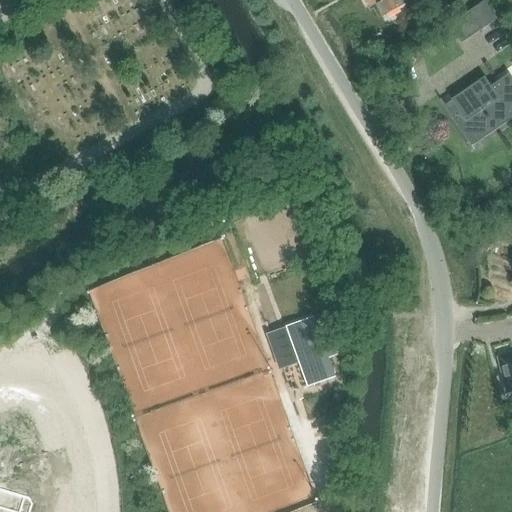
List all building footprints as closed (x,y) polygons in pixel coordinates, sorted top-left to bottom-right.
[(365,0),(368,5),(376,2),(381,14),(402,4),(400,0),(365,0)] [(467,15),(449,27),(461,44),(479,32),(481,35),(482,34),(467,12),(466,13),(467,15)] [(444,105),(443,106),(471,147),(472,146),(471,145),(511,117),(508,112),(511,109),(511,82),(508,77),(510,76),(509,74),(491,87),(487,82),(484,78),(451,100),(454,105),(447,110),(444,105)] [(290,344),(306,388),(335,377),(313,316),(284,327),(290,344)] [(511,354),(499,358),(508,393),(511,392),(511,354)] [(0,511),(21,511),(26,497),(0,489),(0,511)]
